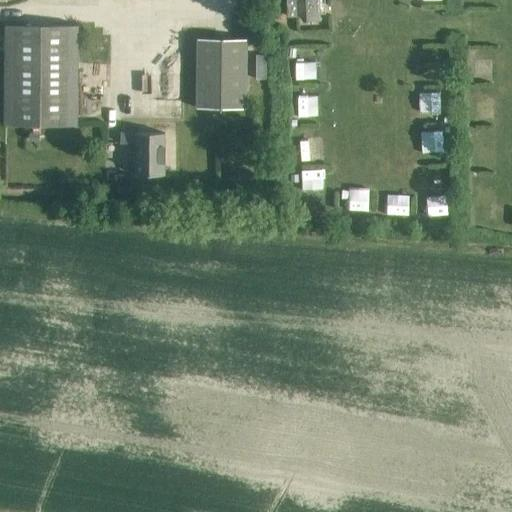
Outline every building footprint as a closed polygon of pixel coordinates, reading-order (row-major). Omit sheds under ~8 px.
[(297,0),(287,0),(287,18),(298,17),(297,0)] [(319,0),(305,0),(307,22),(321,21),(319,0)] [(78,26),(8,25),(7,125),(77,126),(78,26)] [(247,39),(198,39),(197,108),(246,109),(247,39)] [(301,44),(300,67),(323,68),(324,45),(301,44)] [(478,48),(478,66),(501,65),(500,47),(478,48)] [(439,96),(450,96),(450,78),(439,78),(439,96)] [(302,84),(302,101),(323,102),(324,85),(302,84)] [(479,85),(479,104),(489,104),(490,85),(479,85)] [(305,153),(328,150),(325,126),(302,129),(305,153)] [(482,147),(493,147),(493,126),(482,126),(482,147)] [(164,174),(164,132),(122,132),(122,141),(137,141),(136,173),(164,174)] [(453,156),(426,156),(426,183),(453,183),(453,156)] [(304,165),(304,182),(315,182),(315,165),(304,165)] [(116,174),(115,191),(132,191),(132,174),(116,174)]
